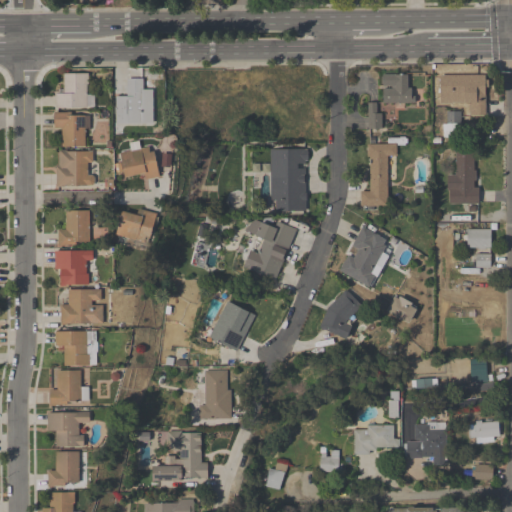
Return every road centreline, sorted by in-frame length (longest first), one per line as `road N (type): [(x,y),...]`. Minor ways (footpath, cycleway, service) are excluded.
road 1 (residential): [(23,26),(26,335),(18,511)]
road 2 (primary): [(23,53),(428,51)]
road 3 (residential): [(335,22),(339,196),(279,349)]
road 4 (primary): [(335,22),(89,25)]
road 5 (residential): [(279,349),(215,511)]
road 6 (primary): [(511,20),(379,21)]
